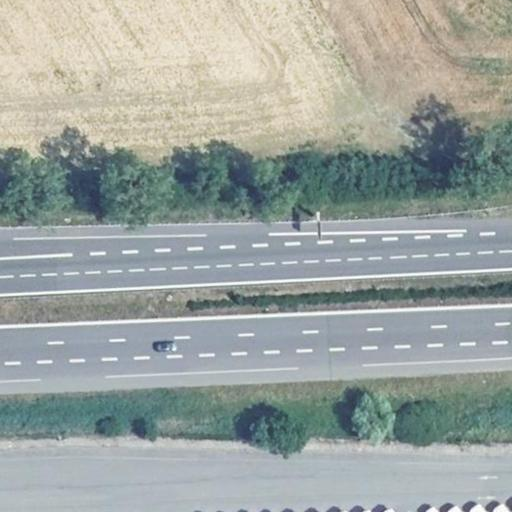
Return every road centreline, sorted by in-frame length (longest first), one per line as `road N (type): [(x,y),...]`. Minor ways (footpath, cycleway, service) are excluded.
road 1 (motorway): [(505,248),(0,278)]
road 2 (motorway): [(505,248),(0,256)]
road 3 (motorway): [(0,368),(287,340)]
road 4 (motorway): [(0,351),(287,340)]
road 5 (motorway): [(287,340),(511,331)]
